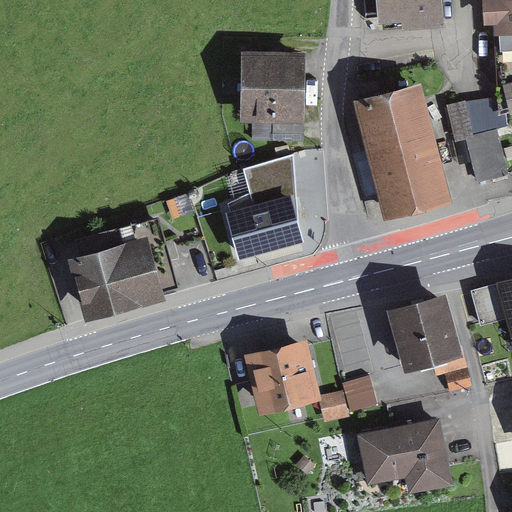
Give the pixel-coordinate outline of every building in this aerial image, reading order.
[(446,0),(385,0),(386,14),(387,24),(448,19),(446,0)] [(511,0),(485,0),(485,15),(490,21),(500,33),(503,90),(505,120),(511,117),(511,0)] [(300,54),(248,55),(249,116),(301,115),(300,76),(300,54)] [(422,85),(359,101),(387,211),(400,208),(449,195),(422,85)] [(505,120),(503,90),(461,101),(473,153),(481,151),(491,188),(510,183),(501,145),(507,143),(505,120)] [(247,168),(256,203),(231,209),(241,250),(302,236),(294,205),(292,193),(288,157),(247,168)] [(100,306),(158,290),(143,237),(76,256),(90,309),(100,306)] [(511,278),(477,288),(485,319),(511,312),(511,316),(511,278)] [(443,292),(393,306),(409,361),(436,353),(441,370),(463,364),(443,292)] [(304,341),(251,352),(263,403),(315,391),(304,341)] [(438,419),(363,434),(373,480),(414,472),(416,484),(449,477),(438,419)]
